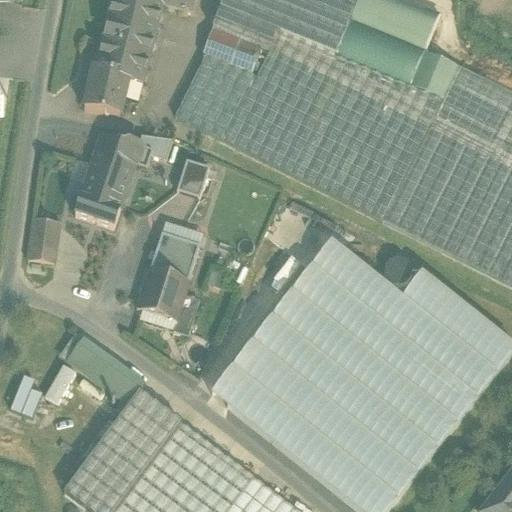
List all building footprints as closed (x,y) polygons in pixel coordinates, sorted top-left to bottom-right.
[(162,12),(114,0),(113,0),(96,73),(94,73),(84,115),(103,119),(103,118),(119,122),(123,104),(137,108),(162,12)] [(197,0),(114,0),(162,12),(193,19),(197,0)] [(424,58),(349,27),(359,0),(225,0),(211,36),(202,61),(205,62),(175,122),(382,226),(441,107),(436,104),(435,103),(409,93),(424,58)] [(439,20),(390,0),(359,0),(349,27),(424,58),(439,20)] [(459,73),(424,58),(409,93),(435,103),(436,104),(441,107),(459,73)] [(511,98),(459,72),(459,73),(441,107),(382,226),(511,291),(511,98)] [(172,146),(141,141),(137,152),(152,157),(150,161),(165,166),(172,146)] [(100,144),(74,220),(113,234),(134,171),(146,175),(150,161),(152,157),(137,152),(128,149),(123,151),(100,144)] [(206,201),(213,171),(186,165),(180,195),(206,201)] [(59,229),(33,225),(27,265),(53,269),(59,229)] [(199,251),(161,239),(149,276),(188,288),(199,251)] [(401,306),(331,250),(212,398),(354,511),(388,511),(511,358),(511,351),(422,280),(401,306)] [(149,276),(149,275),(136,315),(176,327),(176,328),(185,302),(189,288),(188,288),(149,276)] [(185,302),(176,328),(176,327),(172,338),(188,342),(199,306),(185,302)] [(145,389),(83,344),(67,367),(122,407),(128,412),(138,398),(139,399),(145,389)] [(58,369),(47,403),(64,409),(76,375),(58,369)] [(120,422),(63,498),(81,511),(118,511),(180,430),(139,399),(138,398),(128,412),(120,422)] [(122,407),(114,417),(120,422),(128,412),(122,407)] [(118,511),(230,511),(252,484),(253,484),(180,430),(118,511)] [(511,511),(511,478),(485,511),(511,511)] [(230,511),(289,511),(252,484),(230,511)]
